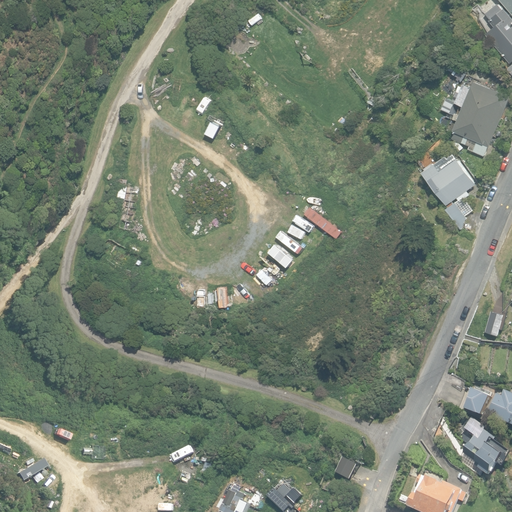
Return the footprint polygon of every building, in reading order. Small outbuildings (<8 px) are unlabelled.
[(350,0),(369,11),(337,62),(349,78),(355,70),(374,96),(395,63),(408,71),(430,37),(446,47),(458,28),(450,23),(452,19),(444,14),(452,0),(309,0),(309,1),(329,13),(336,0),(350,0)] [(511,0),(502,0),(511,12),(511,0)] [(488,34),(511,63),(511,61),(511,15),(506,8),(505,9),(500,4),(484,17),(488,22),(491,19),(497,27),(488,34)] [(511,96),(511,95),(477,80),(474,86),(465,82),(457,103),(466,106),(456,130),(457,131),(454,138),(470,144),(469,149),(488,157),(493,145),(492,144),(511,96)] [(425,172),(448,204),(458,197),(461,201),(471,194),(468,191),(477,184),(458,158),(445,168),(440,161),(436,164),(434,162),(427,168),(428,169),(425,172)] [(447,208),(462,229),(468,217),(457,202),(447,208)] [(487,331),(500,334),(505,314),(492,311),(487,331)] [(492,396),(475,389),(467,409),(484,416),(492,396)] [(499,393),(490,415),(511,424),(511,392),(507,390),(505,396),(499,393)] [(476,464),(492,475),(506,455),(494,446),(499,439),(487,431),(481,439),(477,436),(465,452),(478,461),(476,464)] [(73,440),(58,440),(58,451),(74,451),(73,440)] [(337,472),(351,480),(359,464),(345,457),(337,472)] [(408,504),(424,511),(452,511),(464,490),(445,481),(445,482),(440,480),(439,482),(431,477),(430,479),(425,476),(424,477),(421,476),(418,482),(422,484),(417,494),(414,493),(408,504)]
